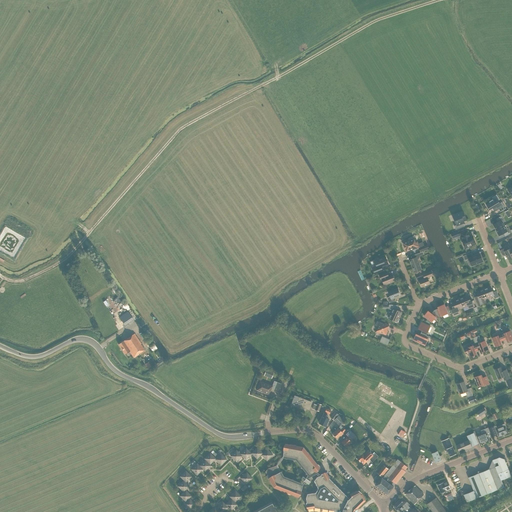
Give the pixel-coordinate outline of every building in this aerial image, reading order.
[(500,203),(498,200),(495,202),(493,199),(485,203),(490,210),(493,208),(495,211),(499,209),(500,212),(506,208),(502,202),(500,203)] [(456,225),(454,226),(456,230),(464,226),(463,223),(464,223),(463,219),(466,218),(463,212),(453,216),(456,225)] [(502,220),(500,217),(496,219),(498,222),(493,224),(496,230),(505,225),(502,220)] [(505,225),(496,230),(499,236),(504,233),(505,236),(509,234),(508,231),(505,225)] [(462,241),(461,241),(465,250),(477,245),(474,236),(471,238),(468,231),(460,235),(462,241)] [(414,238),(403,243),(406,252),(419,247),(417,242),(416,243),(414,238)] [(506,254),(509,260),(511,258),(511,249),(511,248),(507,250),(506,247),(500,250),(503,255),(506,254)] [(424,254),(423,252),(411,256),(412,259),(409,260),(414,273),(422,270),(417,257),(424,254)] [(483,262),(480,253),(472,256),(471,253),(463,256),(465,260),(469,258),(472,266),(483,262)] [(372,268),(375,274),(383,271),(382,267),(388,264),(385,257),(380,259),(379,258),(378,258),(375,259),(375,260),(375,261),(374,261),(376,266),(372,268)] [(416,278),(417,278),(418,282),(419,281),(422,287),(426,285),(427,286),(428,285),(429,285),(430,284),(428,278),(433,276),(431,271),(423,274),(423,275),(416,278)] [(392,274),(388,276),(387,272),(379,275),(381,279),(382,279),(384,285),(395,281),(392,274)] [(493,292),(490,286),(484,289),(487,298),(494,295),(495,299),(499,297),(497,291),(493,292)] [(387,298),(389,303),(395,301),(394,298),(401,295),(398,289),(389,292),(390,296),(387,298)] [(483,304),(481,300),(487,298),(484,289),(477,292),(479,298),(476,299),(478,306),(483,304)] [(468,302),(466,296),(459,299),(463,307),(467,306),(468,309),(475,306),(472,300),(468,302)] [(459,314),(457,310),(463,307),(459,299),(453,301),(455,307),(451,309),(454,316),(459,314)] [(434,310),(434,309),(434,310),(439,317),(441,315),(442,316),(448,314),(444,304),(438,307),(439,308),(434,310)] [(392,310),(388,318),(397,322),(402,313),(397,310),(398,305),(389,305),(389,309),(392,310)] [(435,318),(436,319),(439,317),(434,310),(431,314),(428,311),(424,316),(432,322),(435,318)] [(120,316),(119,317),(125,326),(133,320),(128,311),(120,316)] [(380,334),(381,333),(386,335),(388,331),(387,330),(389,325),(385,323),(384,324),(379,322),(377,326),(378,327),(376,332),(380,334)] [(419,328),(421,330),(420,332),(430,337),(430,336),(428,336),(429,333),(428,332),(430,326),(421,322),(419,328)] [(504,333),(504,332),(500,333),(503,340),(506,339),(507,342),(511,340),(511,335),(510,331),(504,333)] [(428,340),(430,337),(420,332),(419,335),(416,334),(413,340),(425,345),(428,340)] [(140,344),(141,344),(140,341),(142,340),(137,333),(135,335),(134,334),(119,344),(120,346),(125,354),(129,351),(134,358),(139,354),(145,364),(149,370),(155,366),(151,360),(140,344)] [(503,339),(503,340),(500,333),(497,334),(498,336),(492,338),(495,347),(502,344),(500,340),(503,339)] [(382,336),(380,341),(387,345),(391,335),(389,339),(382,336)] [(485,341),(482,342),(479,336),(473,338),(475,343),(478,350),(478,349),(481,348),(482,352),(488,349),(485,341)] [(478,350),(475,343),(472,344),(473,346),(467,348),(470,357),(476,354),(475,351),(478,350)] [(501,367),(495,370),(498,379),(503,377),(504,380),(510,378),(507,372),(504,373),(501,367)] [(263,375),(271,378),(273,373),(266,370),(263,375)] [(476,381),(478,386),(481,385),(482,387),(489,384),(486,376),(483,378),(481,375),(475,377),(475,379),(475,380),(476,381)] [(272,386),(260,381),(257,390),(269,395),(271,389),(275,390),(274,391),(278,392),(281,384),(278,382),(274,381),(272,386)] [(467,397),(473,395),(470,388),(467,389),(464,382),(457,384),(460,394),(465,392),(467,397)] [(297,402),(299,403),(298,406),(309,409),(311,402),(309,401),(309,402),(294,396),(291,405),(296,407),(297,402)] [(486,412),(483,408),(477,412),(479,417),(486,412)] [(319,423),(325,426),(329,419),(325,417),(327,415),(324,414),(323,416),(322,416),(319,423)] [(345,430),(343,428),(340,426),(342,424),(344,421),(339,416),(334,420),(340,426),(332,434),(337,438),(340,435),(340,436),(343,433),(342,433),(345,430)] [(496,426),(489,429),(492,437),(498,434),(499,437),(508,433),(505,426),(504,424),(496,427),(496,426)] [(489,440),(488,438),(492,437),(488,428),(481,431),(482,434),(477,436),(480,444),(489,440)] [(350,438),(351,440),(355,436),(350,431),(346,434),(348,436),(347,437),(346,437),(341,442),(346,447),(351,442),(349,439),(350,438)] [(469,440),(456,445),(460,452),(472,447),(471,447),(478,443),(474,433),(467,436),(469,440)] [(425,436),(423,435),(420,442),(427,445),(428,443),(423,441),(425,436)] [(447,450),(450,457),(456,454),(449,438),(442,441),(446,451),(447,450)] [(285,444),(283,448),(283,456),(296,459),(309,475),(316,472),(318,468),(316,466),(317,465),(303,447),(285,444)] [(263,453),(257,447),(251,453),(252,454),(257,459),(261,455),(263,453)] [(252,454),(246,448),(240,454),(242,456),(246,460),(252,454)] [(273,455),(267,449),(261,455),(267,461),(273,455)] [(242,456),(236,450),(230,456),(236,462),(242,456)] [(369,459),(372,462),(378,456),(375,453),(373,455),(368,450),(364,454),(362,453),(357,458),(359,461),(360,461),(363,464),(366,462),(369,459)] [(433,456),(436,463),(441,460),(437,451),(433,453),(432,453),(433,456)] [(210,464),(215,459),(216,459),(210,453),(204,459),(205,460),(210,464)] [(221,454),(216,459),(215,459),(221,465),(227,459),(221,454)] [(504,487),(501,480),(511,476),(506,462),(507,460),(499,457),(493,460),(489,470),(482,473),(479,471),(478,474),(469,477),(474,491),(464,495),(467,502),(504,487)] [(406,471),(404,471),(407,467),(401,462),(398,459),(389,470),(384,465),(377,473),(383,477),(383,478),(382,478),(376,485),(388,494),(394,487),(393,486),(395,483),(396,483),(406,471)] [(211,466),(210,464),(205,460),(199,465),(203,469),(205,471),(211,466)] [(197,475),(203,469),(199,465),(199,466),(197,464),(191,469),(197,475)] [(302,485),(282,477),(276,465),(268,468),(265,471),(267,475),(273,487),(294,496),(295,494),(298,496),(300,493),(302,485)] [(180,476),(184,480),(183,480),(185,482),(191,477),(186,471),(180,476)] [(246,484),(248,482),(252,478),(246,472),(240,478),(246,484)] [(354,511),(354,510),(364,501),(361,494),(361,493),(358,490),(349,494),(347,496),(329,478),(326,472),(320,474),(320,475),(316,477),(314,481),(317,488),(315,492),(307,494),(306,498),(306,502),(305,503),(307,509),(314,508),(337,511),(354,511)] [(303,481),(306,483),(308,484),(310,481),(305,478),(303,476),(301,478),(303,480),(303,481)] [(189,486),(185,482),(183,480),(178,486),(184,492),(185,490),(189,486)] [(443,482),(437,485),(441,493),(445,492),(449,501),(454,499),(451,491),(450,489),(451,489),(448,481),(443,483),(443,482)] [(405,494),(414,504),(424,495),(415,486),(412,487),(405,494)] [(185,502),(189,498),(191,496),(185,490),(184,492),(180,496),(185,502)] [(229,496),(231,498),(235,502),(241,496),(235,491),(229,496)] [(394,507),(398,511),(408,511),(414,508),(413,507),(411,509),(408,506),(409,505),(402,497),(394,506),(394,507)] [(189,510),(195,504),(189,498),(185,502),(186,502),(183,504),(189,510)] [(231,498),(225,505),(228,507),(231,510),(237,504),(235,502),(231,498)] [(427,504),(432,511),(446,511),(436,498),(427,504)] [(222,502),(216,507),(220,511),(221,511),(223,511),(228,507),(225,505),(222,502)] [(276,511),(271,502),(252,511),(276,511)]
